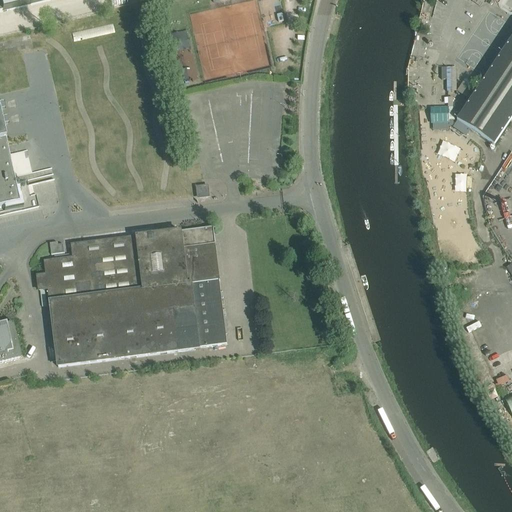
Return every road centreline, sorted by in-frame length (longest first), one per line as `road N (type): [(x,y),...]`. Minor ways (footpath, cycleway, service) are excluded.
road 1 (unclassified): [(452,511),(397,425),(364,348),(311,174),(314,57),(326,0)]
road 2 (unknown): [(18,261),(53,365),(234,343),(244,319),(232,208)]
road 3 (unknown): [(39,65),(78,226)]
road 4 (unknown): [(232,208),(78,226)]
